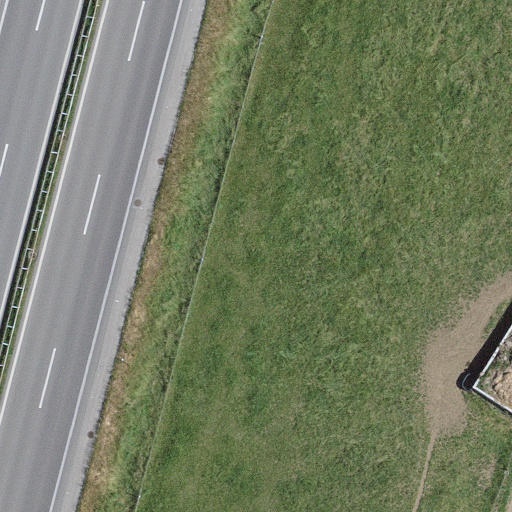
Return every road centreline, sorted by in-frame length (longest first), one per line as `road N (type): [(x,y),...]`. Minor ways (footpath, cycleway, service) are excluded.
road 1 (motorway): [(12,511),(143,0)]
road 2 (motorway): [(42,0),(0,165)]
